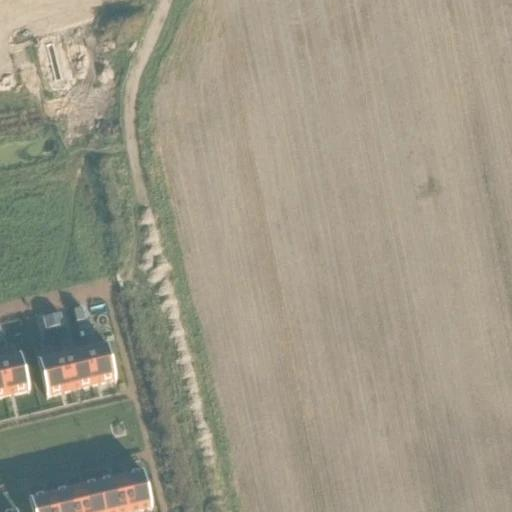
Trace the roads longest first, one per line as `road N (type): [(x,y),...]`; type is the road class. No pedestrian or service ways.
road 1 (track): [(216,511),(127,135),(129,89),(168,0)]
road 2 (residential): [(0,299),(161,276)]
